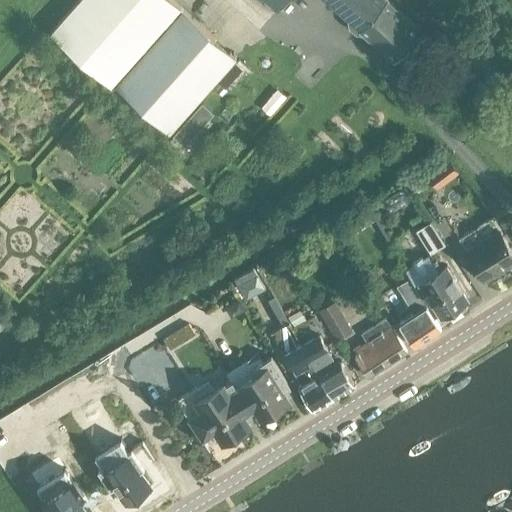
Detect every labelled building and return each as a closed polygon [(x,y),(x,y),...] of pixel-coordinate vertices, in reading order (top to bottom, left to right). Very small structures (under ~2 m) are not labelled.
[(240,59),(185,10),(174,0),(85,0),(57,31),(118,85),(173,134),(240,59)] [(395,60),(422,30),(388,0),(266,0),(279,10),(287,0),(327,0),(348,18),(348,25),(358,33),(364,32),(395,60)] [(439,161),(437,178),(450,181),(453,163),(439,161)] [(367,205),(342,220),(351,235),(376,219),(367,205)] [(493,218),(459,239),(484,280),(511,262),(511,246),(493,218)] [(432,254),(446,245),(432,221),(417,231),(432,254)] [(399,322),(414,345),(415,348),(443,330),(410,277),(403,262),(391,269),(399,284),(416,312),(399,322)] [(442,316),(468,300),(447,266),(421,282),(442,316)] [(238,284),(247,300),(265,289),(256,274),(238,284)] [(371,314),(386,305),(376,290),(362,299),(371,314)] [(335,300),(320,309),(339,340),(354,330),(335,300)] [(314,313),(289,323),(299,348),(324,339),(314,313)] [(361,332),(364,336),(362,337),(365,342),(352,350),(356,356),(368,376),(408,352),(407,350),(391,326),(386,317),(361,332)] [(195,333),(189,322),(179,328),(185,339),(195,333)] [(326,341),(306,352),(319,374),(321,373),(335,397),(357,384),(342,360),(339,363),(326,341)] [(306,352),(289,362),(302,384),(300,386),(315,409),(335,397),(321,373),(319,374),(306,352)] [(294,388),(274,356),(272,353),(262,360),(260,357),(250,364),(247,359),(230,370),(256,412),(261,409),(266,418),(291,403),(285,393),(294,388)] [(256,412),(230,370),(227,372),(233,382),(231,383),(227,386),(225,383),(212,392),(206,382),(181,397),(207,439),(219,431),(226,443),(253,427),(247,418),(251,415),(256,412)] [(41,511),(109,511),(146,490),(113,440),(28,492),(41,511)]
